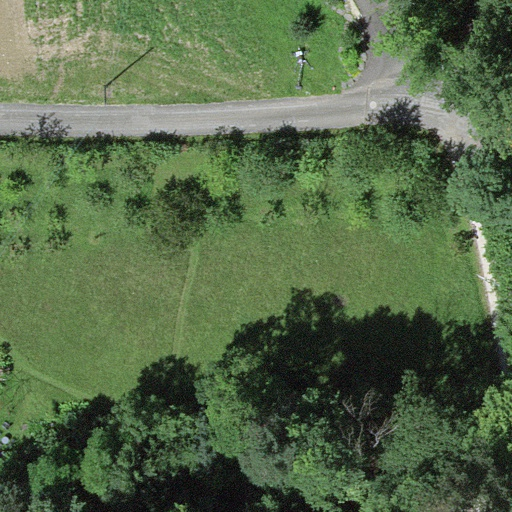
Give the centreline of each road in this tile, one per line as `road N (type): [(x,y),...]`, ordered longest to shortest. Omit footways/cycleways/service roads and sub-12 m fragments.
road 1 (unclassified): [(0,118),(410,110),(511,135)]
road 2 (track): [(479,0),(454,84),(456,119)]
